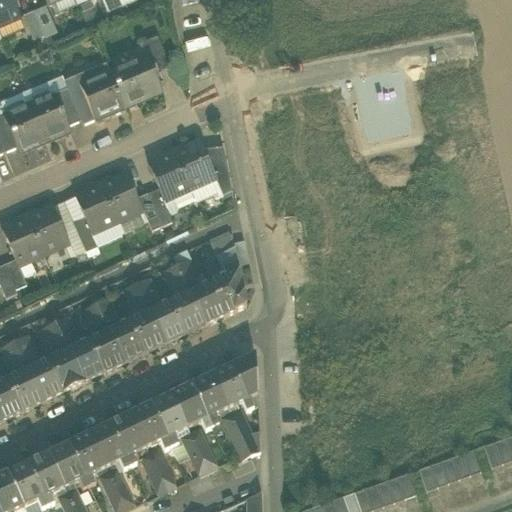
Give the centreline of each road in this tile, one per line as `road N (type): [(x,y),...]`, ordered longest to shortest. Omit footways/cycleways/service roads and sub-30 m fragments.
road 1 (residential): [(265,330),(0,451)]
road 2 (residential): [(0,203),(231,97)]
road 3 (residential): [(231,97),(272,289),(274,313),(265,330)]
road 4 (residential): [(231,97),(264,84),(459,50)]
road 5 (residential): [(276,511),(265,330)]
